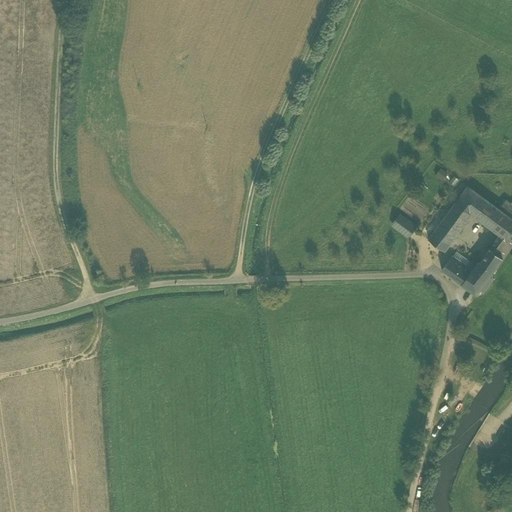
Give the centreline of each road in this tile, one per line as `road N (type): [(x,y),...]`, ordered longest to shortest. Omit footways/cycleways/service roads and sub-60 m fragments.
road 1 (residential): [(410,511),(448,335),(451,300),(439,278),(145,286),(0,322)]
road 2 (track): [(237,281),(257,172),(331,0)]
road 3 (track): [(266,280),(279,180),(356,0)]
